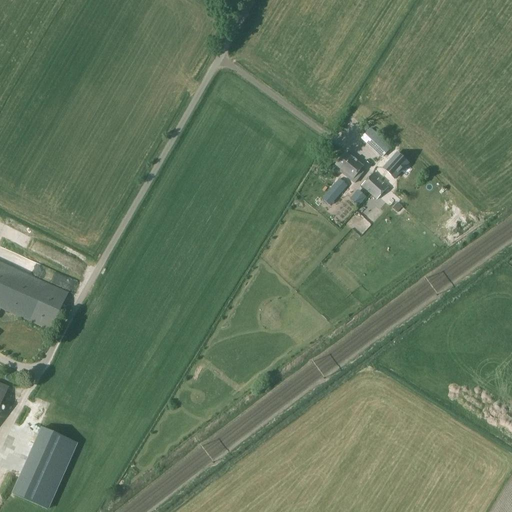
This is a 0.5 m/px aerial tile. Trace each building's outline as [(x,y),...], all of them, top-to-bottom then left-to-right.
[(386,160),(391,154),(388,152),(392,148),(371,129),(361,139),(382,158),(383,158),(386,160)] [(353,180),(363,167),(346,153),(336,165),(353,180)] [(397,154),(383,169),(394,179),(401,171),(402,172),(407,167),(406,166),(408,164),(397,154)] [(377,200),(388,188),(373,174),(362,186),(377,200)] [(330,206),(347,186),(339,179),(322,199),(330,206)] [(359,207),(367,198),(358,190),(350,199),(359,207)] [(65,292),(0,263),(0,308),(1,309),(49,330),(65,292)] [(0,406),(8,388),(0,384),(0,406)] [(43,429),(11,494),(47,511),(78,447),(43,429)]
